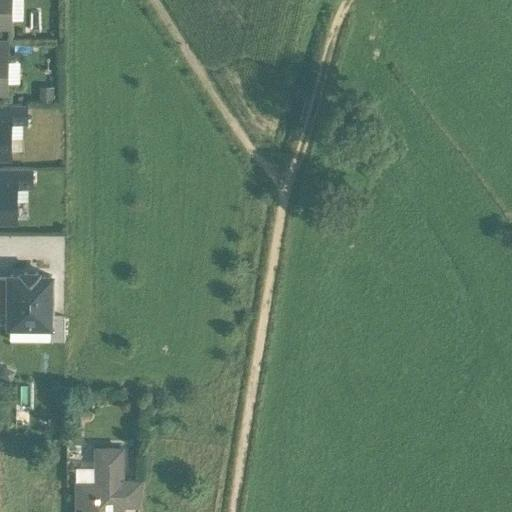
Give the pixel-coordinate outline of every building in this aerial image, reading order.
[(10,0),(0,0),(0,24),(11,24),(10,0)] [(0,108),(0,121),(9,122),(28,121),(28,108),(0,108)] [(0,121),(0,157),(10,157),(9,122),(0,121)] [(0,172),(0,184),(15,185),(33,185),(33,173),(0,172)] [(0,184),(0,225),(15,225),(15,185),(0,184)] [(10,313),(10,324),(50,325),(51,325),(51,317),(52,276),(38,276),(38,273),(23,272),(23,275),(11,275),(11,278),(10,313)] [(11,277),(0,277),(0,312),(10,313),(11,277)] [(50,341),(65,341),(65,316),(51,317),(51,325),(50,325),(50,341)] [(121,449),(96,449),(96,485),(120,485),(120,479),(122,479),(121,449)] [(122,479),(120,479),(120,485),(120,504),(122,504),(137,502),(139,475),(122,479)] [(96,485),(77,485),(77,511),(122,511),(122,504),(120,504),(120,485),(96,485)]
